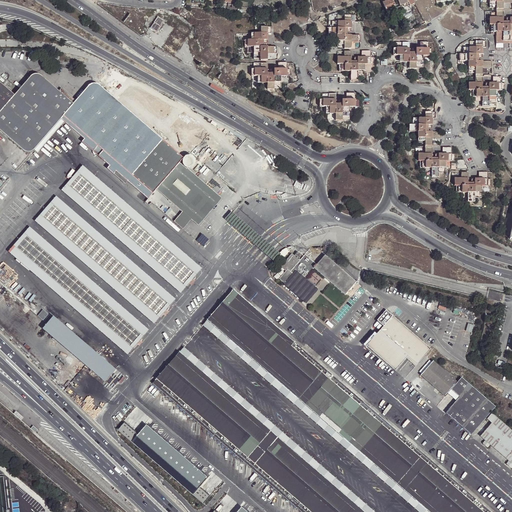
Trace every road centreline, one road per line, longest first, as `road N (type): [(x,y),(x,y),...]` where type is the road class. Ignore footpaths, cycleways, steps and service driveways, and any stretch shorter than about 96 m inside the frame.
road 1 (primary): [(332,159),(153,58),(71,0)]
road 2 (motorway): [(0,6),(43,20),(240,124)]
road 3 (motorway): [(173,511),(0,340)]
road 4 (primary): [(39,0),(240,124)]
road 5 (unknown): [(364,219),(362,262),(511,299)]
road 6 (primary): [(373,216),(389,216),(511,275)]
road 7 (residential): [(412,90),(390,77),(374,88),(305,86),(301,59)]
road 8 (primary): [(511,261),(449,236),(389,192)]
road 9 (motorway): [(0,365),(96,456)]
road 10 (motorway): [(0,379),(96,456)]
